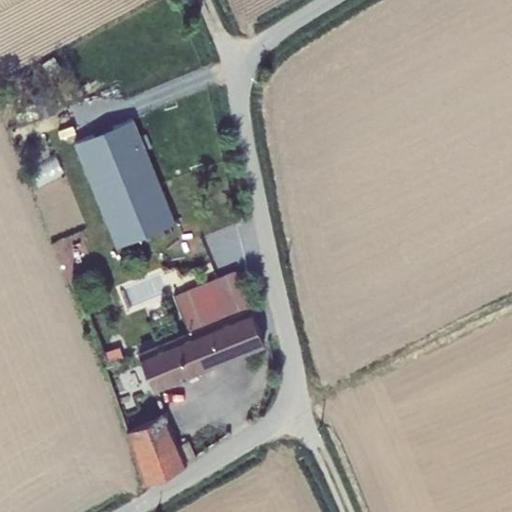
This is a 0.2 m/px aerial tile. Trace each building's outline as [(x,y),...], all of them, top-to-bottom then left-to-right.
[(49,86),(30,94),(33,101),(21,105),(23,109),(14,112),(17,120),(25,117),(27,122),(58,109),(49,86)] [(74,140),(117,246),(175,223),(132,117),(74,140)] [(99,268),(71,277),(78,302),(107,293),(99,268)] [(151,389),(263,342),(234,270),(175,293),(189,328),(135,350),(151,389)] [(144,482),(186,462),(185,460),(177,444),(162,412),(129,428),(144,482)] [(177,444),(185,460),(195,456),(187,439),(177,444)]
